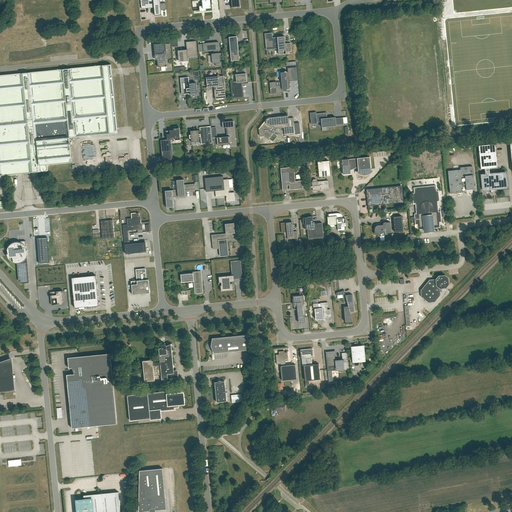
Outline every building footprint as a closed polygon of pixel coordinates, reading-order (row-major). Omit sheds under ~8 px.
[(143,0),(144,8),(154,7),(155,16),(162,15),(161,10),(159,0),(143,0)] [(197,0),(198,1),(203,1),(204,6),(199,6),(200,11),(206,11),(206,9),(211,8),(209,0),(197,0)] [(223,6),(219,7),(220,11),(223,11),(223,8),(229,7),(227,0),(226,0),(222,1),(223,6)] [(231,0),(232,8),(240,7),(239,0),(231,0)] [(279,55),(286,54),(286,52),(291,51),(290,43),(285,43),(284,36),(277,37),(277,38),(272,39),(272,33),(265,34),(266,50),(278,49),(279,55)] [(229,37),(230,51),(231,61),(234,61),(235,61),(236,61),(239,60),(237,36),(229,37)] [(182,60),(183,61),(188,61),(188,58),(198,57),(196,41),(186,42),(187,50),(178,50),(178,60),(182,60)] [(220,56),(221,56),(221,53),(219,53),(218,42),(218,43),(204,44),(198,44),(198,52),(214,50),(214,53),(211,54),(212,64),(215,63),(215,66),(224,65),(223,62),(220,62),(220,56)] [(167,66),(166,59),(171,58),(170,44),(155,45),(156,55),(157,55),(158,67),(166,67),(167,67),(167,66)] [(0,175),(48,171),(47,165),(72,162),(69,138),(117,133),(111,69),(111,64),(26,73),(0,75),(0,175)] [(269,83),(271,94),(283,93),(282,90),(290,89),(289,81),(294,81),(292,68),(287,68),(288,72),(286,72),(286,71),(284,71),(285,72),(280,72),(282,85),(276,85),(276,82),(269,83)] [(233,94),(233,97),(243,96),(241,82),(247,82),(246,73),(242,74),(242,69),(239,69),(240,74),(236,74),(236,82),(235,82),(232,83),(232,86),(233,94)] [(214,87),(215,99),(226,98),(224,76),(206,78),(207,87),(214,87)] [(190,94),(190,95),(197,94),(196,83),(189,83),(188,77),(180,78),(182,94),(190,94)] [(316,112),(310,113),(311,124),(317,124),(317,122),(321,122),(322,127),(336,126),(335,117),(327,118),(326,113),(316,114),(316,112)] [(295,134),(294,123),(294,118),(280,119),(281,123),(274,124),(274,123),(274,122),(274,121),(274,120),(273,120),(273,119),(272,118),(271,118),(270,118),(269,118),(268,118),(267,119),(259,129),(259,136),(264,135),(268,139),(272,133),(268,130),(271,126),(273,126),(276,129),(284,128),(284,135),(295,134)] [(231,147),(236,147),(234,121),(222,122),(223,128),(226,128),(226,137),(217,138),(217,145),(230,144),(231,147)] [(162,161),(173,160),(171,139),(175,139),(175,140),(180,140),(179,126),(174,127),(174,128),(173,128),(173,130),(165,131),(165,135),(166,135),(167,139),(160,140),(162,161)] [(191,135),(189,135),(190,139),(191,138),(191,142),(199,141),(199,137),(200,136),(201,144),(212,143),(211,133),(210,126),(207,127),(200,127),(200,130),(198,131),(198,130),(190,131),(191,135)] [(491,192),(491,193),(495,191),(495,189),(507,188),(506,172),(490,174),(489,168),(498,167),(495,144),(478,146),(480,169),(485,169),(485,174),(481,175),(483,190),(491,189),(491,192)] [(370,157),(357,158),(357,160),(358,167),(358,171),(357,172),(358,173),(359,174),(360,174),(361,175),(362,175),(363,175),(364,175),(365,175),(366,175),(367,175),(368,174),(369,174),(370,173),(371,172),(372,172),(372,171),(371,170),(370,157)] [(350,174),(350,168),(358,167),(357,160),(349,161),(349,159),(342,160),(342,163),(341,163),(341,164),(342,164),(343,175),(350,174)] [(330,176),(329,161),(318,162),(319,177),(330,176)] [(463,190),(474,189),(472,166),(460,167),(460,170),(448,171),(450,194),(463,192),(463,190)] [(280,169),(282,186),(289,185),(290,190),(303,189),(302,181),(290,182),(289,173),(295,172),(295,167),(280,169)] [(223,176),(205,178),(206,192),(215,191),(216,197),(224,196),(224,195),(226,195),(226,197),(226,202),(235,201),(234,192),(229,193),(229,191),(230,191),(229,179),(223,180),(223,176)] [(185,191),(195,190),(195,184),(184,185),(184,179),(176,180),(177,190),(165,191),(166,208),(174,207),(173,197),(185,196),(185,191)] [(329,189),(328,181),(317,181),(317,180),(316,179),(315,179),(314,179),(313,179),(313,180),(312,180),(312,181),(312,182),(312,186),(312,188),(313,190),(313,191),(313,192),(314,192),(315,192),(316,192),(316,191),(317,191),(317,190),(329,189)] [(414,214),(415,225),(417,224),(418,230),(424,229),(425,232),(433,231),(433,228),(440,228),(439,222),(441,222),(440,212),(438,212),(437,201),(439,201),(438,191),(436,191),(436,185),(413,188),(414,193),(412,193),(413,204),(415,204),(416,214),(414,214)] [(368,197),(367,197),(368,202),(379,201),(379,204),(391,202),(390,193),(402,191),(402,187),(383,189),(378,189),(378,192),(373,192),(367,192),(368,195),(367,195),(367,196),(368,196),(368,197)] [(139,218),(139,213),(131,214),(132,219),(127,219),(128,225),(123,225),(123,231),(138,230),(137,225),(141,225),(140,218),(139,218)] [(340,230),(345,230),(344,226),(345,226),(345,223),(344,223),(343,218),(342,217),(342,216),(342,215),(341,215),(341,214),(340,214),(339,214),(339,213),(338,213),(337,213),(336,213),(328,214),(329,217),(327,217),(328,225),(329,225),(330,227),(337,226),(337,228),(338,229),(338,230),(339,230),(340,230)] [(303,218),(303,224),(304,224),(304,229),(308,229),(315,228),(315,224),(315,222),(313,222),(313,216),(308,217),(308,218),(303,218)] [(393,217),(395,232),(403,231),(402,216),(393,217)] [(102,239),(114,238),(113,220),(100,221),(102,239)] [(294,232),(293,222),(281,223),(282,233),(287,233),(288,239),(298,238),(297,231),(294,232)] [(383,224),(383,225),(377,226),(376,227),(375,229),(375,231),(375,232),(378,232),(378,235),(387,234),(387,232),(386,222),(384,223),(383,224)] [(211,235),(213,249),(219,249),(220,256),(228,255),(227,241),(239,240),(238,232),(235,233),(234,223),(225,224),(226,234),(211,235)] [(308,229),(309,239),(324,237),(322,223),(315,224),(315,228),(308,229)] [(128,234),(124,234),(126,254),(146,252),(145,242),(129,244),(128,234)] [(69,245),(68,245),(69,253),(70,253),(71,257),(87,256),(87,252),(89,251),(87,235),(81,236),(81,235),(68,236),(69,245)] [(47,237),(37,237),(37,238),(37,241),(37,242),(38,245),(37,245),(37,246),(38,246),(38,249),(38,250),(38,253),(38,254),(39,257),(38,257),(38,258),(39,258),(39,261),(39,262),(49,261),(47,237)] [(8,254),(7,254),(7,255),(7,256),(7,257),(8,258),(8,259),(9,259),(10,260),(10,261),(11,261),(12,262),(13,262),(14,263),(15,263),(16,263),(17,263),(18,280),(21,284),(29,283),(28,273),(25,241),(19,241),(19,242),(18,242),(17,242),(16,242),(15,242),(14,242),(13,243),(12,243),(11,244),(10,245),(9,245),(8,246),(8,247),(7,248),(7,249),(7,250),(7,251),(6,251),(6,253),(8,252),(8,254)] [(218,277),(219,283),(220,283),(221,291),(233,290),(232,281),(234,281),(234,279),(242,278),(240,260),(231,261),(232,275),(218,277)] [(136,281),(131,281),(132,295),(140,294),(142,294),(142,293),(146,292),(146,294),(150,293),(149,288),(148,279),(146,280),(145,268),(135,269),(136,281)] [(195,294),(203,293),(201,271),(193,272),(193,273),(181,274),(181,282),(193,281),(195,294)] [(421,297),(428,302),(435,302),(440,295),(440,289),(446,288),(449,284),(448,278),(445,275),(438,276),(435,279),(430,280),(429,280),(420,290),(421,297)] [(98,301),(96,276),(72,278),(73,298),(74,298),(75,308),(79,307),(84,307),(97,306),(99,306),(98,301)] [(352,295),(345,296),(344,290),(344,291),(336,293),(336,295),(345,295),(348,307),(344,307),(345,322),(352,321),(352,322),(353,322),(351,314),(350,312),(354,311),(354,312),(352,295)] [(63,291),(50,292),(51,301),(51,303),(53,302),(53,305),(64,304),(63,291)] [(304,315),(303,309),(305,309),(304,303),(303,295),(293,296),(294,302),(294,308),(297,308),(298,316),(298,323),(305,322),(304,315)] [(310,315),(313,317),(319,322),(321,319),(323,319),(326,322),(331,316),(330,309),(327,310),(327,306),(328,306),(327,302),(320,303),(321,308),(318,308),(318,303),(313,304),(313,307),(310,307),(310,315)] [(247,335),(212,338),(211,346),(214,353),(249,350),(247,335)] [(151,360),(151,359),(146,360),(146,361),(143,361),(144,382),(154,381),(154,376),(161,375),(162,380),(168,379),(167,374),(174,373),(171,344),(166,346),(166,345),(165,344),(164,344),(162,345),(162,346),(161,347),(162,347),(159,349),(160,362),(153,363),(152,360),(151,360)] [(363,346),(352,347),(354,362),(364,361),(363,346)] [(319,364),(312,365),(311,357),(313,357),(313,349),(300,350),(301,358),(306,358),(307,365),(304,366),(305,381),(321,379),(319,364)] [(280,354),(276,355),(277,364),(280,364),(282,381),(297,379),(295,364),(286,365),(286,361),(289,361),(288,352),(285,352),(285,351),(279,351),(280,354)] [(348,362),(347,352),(341,353),(342,360),(335,360),(335,355),(335,352),(331,352),(326,353),(326,351),(328,371),(336,370),(336,371),(344,370),(344,371),(345,371),(344,362),(348,362)] [(67,383),(72,428),(117,424),(110,355),(78,358),(78,359),(69,359),(69,361),(69,362),(69,364),(70,365),(71,366),(71,368),(72,369),(73,370),(73,371),(74,373),(74,374),(67,375),(67,383)] [(12,363),(10,359),(0,362),(0,392),(15,391),(14,380),(8,364),(12,363)] [(221,382),(221,381),(220,380),(219,381),(218,381),(218,382),(215,382),(215,384),(215,385),(217,402),(227,401),(225,381),(221,382)] [(176,406),(175,404),(181,404),(182,404),(182,403),(183,403),(183,402),(183,401),(183,395),(182,395),(182,394),(181,394),(180,394),(173,394),(172,391),(147,393),(127,395),(130,420),(150,418),(149,412),(174,409),(174,406),(176,406)] [(232,403),(242,402),(241,394),(231,395),(232,403)] [(274,402),(276,412),(285,410),(284,401),(274,402)] [(139,511),(166,509),(162,468),(139,471),(139,511)] [(84,500),(77,501),(77,511),(120,511),(118,492),(83,495),(84,500)]
